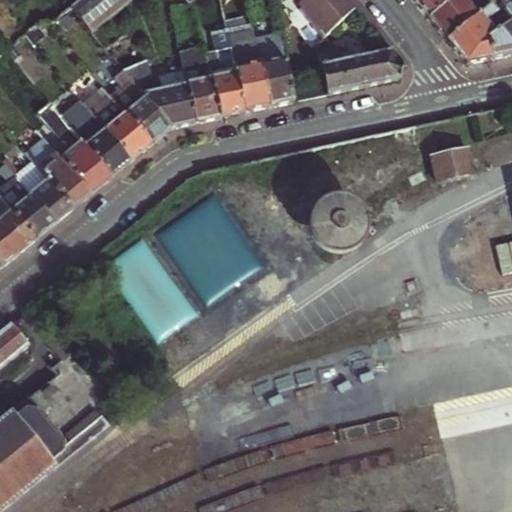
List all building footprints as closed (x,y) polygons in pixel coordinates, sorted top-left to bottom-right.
[(117,0),(70,0),(89,23),(117,0)] [(311,0),(329,23),(357,1),(356,0),(311,0)] [(426,10),(439,0),(418,0),(421,4),(426,10)] [(439,0),(426,10),(435,21),(445,34),(487,0),(439,0)] [(492,53),(489,33),(511,12),(511,0),(487,0),(445,34),(465,58),(483,55),(492,53)] [(511,12),(489,33),(492,53),(508,49),(511,48),(511,12)] [(254,34),(251,15),(226,20),(230,39),(254,34)] [(236,106),(245,104),(230,39),(226,20),(213,23),(217,42),(206,44),(220,109),(236,106)] [(268,100),(281,97),(294,94),(280,29),(254,34),(268,100)] [(268,100),(254,34),(230,39),(245,104),(254,102),(268,100)] [(182,56),(194,115),(208,112),(220,109),(206,44),(205,40),(180,45),(182,56)] [(400,73),(406,62),(391,43),(352,51),(351,46),(341,48),(342,53),(336,54),(334,43),(318,47),(326,88),(370,79),(400,73)] [(182,56),(169,59),(171,69),(173,80),(156,83),(152,72),(146,52),(127,67),(130,72),(171,120),(186,117),(194,115),(182,56)] [(173,80),(171,69),(152,72),(156,83),(173,80)] [(110,88),(149,137),(164,125),(171,120),(130,72),(110,88)] [(110,88),(102,77),(81,93),(90,103),(110,88)] [(143,142),(149,137),(110,88),(90,103),(130,152),(143,142)] [(124,157),(130,152),(90,103),(81,93),(79,91),(59,108),(108,170),(124,157)] [(101,175),(108,170),(59,108),(48,94),(40,100),(63,129),(69,129),(76,138),(60,150),(89,185),(101,175)] [(24,143),(30,151),(70,200),(83,190),(89,185),(60,150),(42,128),(24,143)] [(401,158),(417,154),(412,135),(396,139),(401,158)] [(382,168),(400,164),(395,140),(311,157),(317,185),(332,182),(338,210),(355,207),(355,206),(388,199),(382,168)] [(462,143),(425,150),(430,177),(468,170),(462,143)] [(5,146),(2,149),(14,164),(54,213),(64,205),(70,200),(30,151),(18,161),(5,146)] [(4,172),(13,183),(4,191),(34,229),(49,217),(54,213),(14,164),(4,172)] [(28,234),(34,229),(4,191),(0,193),(0,224),(16,244),(28,234)] [(0,256),(12,247),(16,244),(0,224),(0,256)] [(0,322),(0,359),(24,342),(5,318),(0,322)] [(10,396),(0,404),(0,497),(107,411),(99,402),(48,442),(10,396)] [(511,431),(493,434),(495,446),(511,443),(511,431)]
